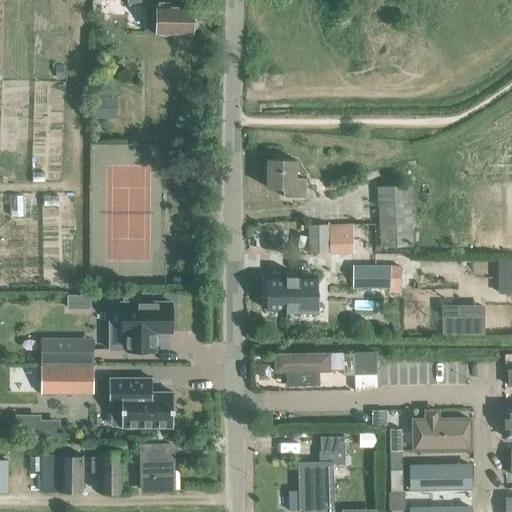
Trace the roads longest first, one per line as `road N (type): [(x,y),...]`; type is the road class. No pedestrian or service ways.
road 1 (residential): [(233,401),(234,0)]
road 2 (residential): [(233,401),(485,392),(490,511)]
road 3 (track): [(0,502),(234,500)]
